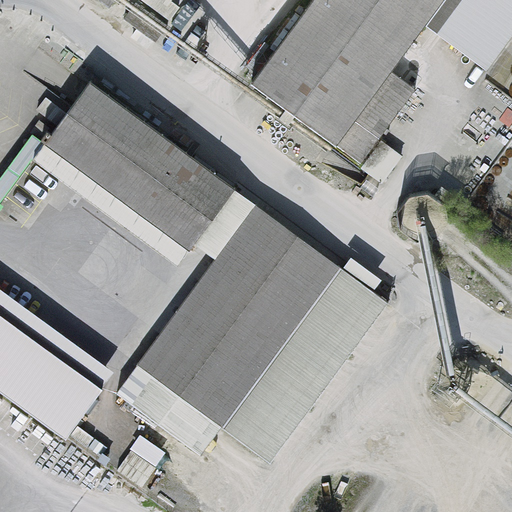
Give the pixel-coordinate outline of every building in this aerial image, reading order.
[(511,0),(311,0),(251,81),(361,161),(415,88),(391,71),(426,24),(484,67),(511,28),(511,0)] [(168,26),(135,1),(123,18),(155,42),(168,26)] [(190,248),(235,187),(90,80),(51,134),(47,131),(41,139),(190,248)] [(272,462),(389,301),(254,203),(137,364),(272,462)] [(0,386),(65,434),(101,385),(0,312),(0,386)]
